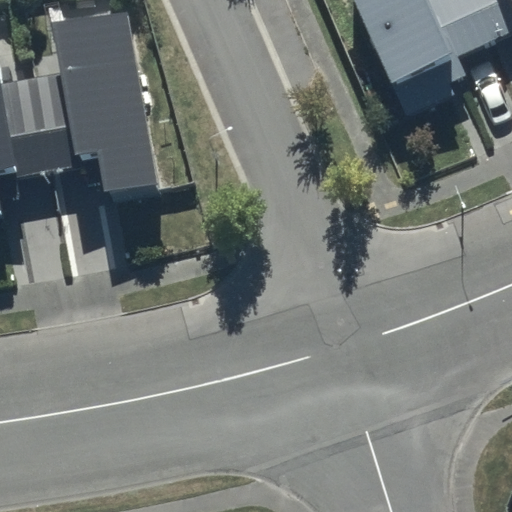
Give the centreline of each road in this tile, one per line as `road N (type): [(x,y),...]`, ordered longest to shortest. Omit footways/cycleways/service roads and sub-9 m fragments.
road 1 (residential): [(206,0),(275,149),(344,368)]
road 2 (residential): [(0,418),(344,368)]
road 3 (residential): [(344,368),(511,291)]
road 4 (residential): [(344,368),(387,511)]
